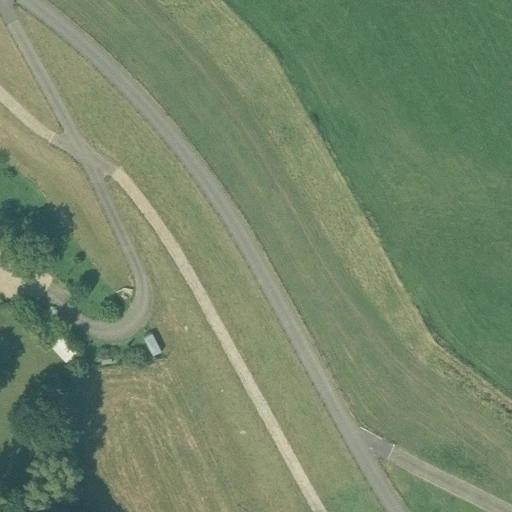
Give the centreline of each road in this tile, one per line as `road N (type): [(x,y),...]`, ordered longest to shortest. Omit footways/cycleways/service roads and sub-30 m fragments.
road 1 (unclassified): [(27,0),(67,29),(201,169),(400,511)]
road 2 (track): [(0,93),(50,138),(110,173),(145,212),(319,511)]
road 3 (track): [(357,435),(502,511)]
